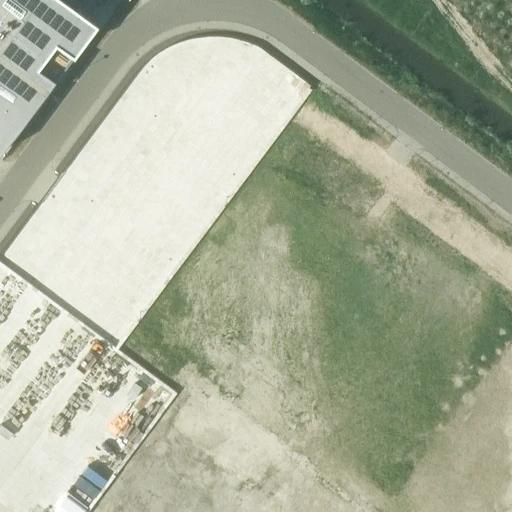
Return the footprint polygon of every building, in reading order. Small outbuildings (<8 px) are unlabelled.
[(0,0),(0,152),(99,20),(72,0),(0,0)] [(175,51),(79,180),(175,252),(271,123),(175,51)] [(366,266),(342,248),(350,238),(339,230),(332,240),(309,223),(322,206),(277,173),(238,225),(222,247),(189,291),(233,324),(288,250),(346,293),(290,368),(304,379),(334,401),(422,281),(379,249),(366,266)] [(50,221),(36,240),(46,247),(60,228),(50,221)] [(255,345),(264,351),(266,349),(273,354),(286,336),(263,318),(249,337),(256,342),(255,345)]
